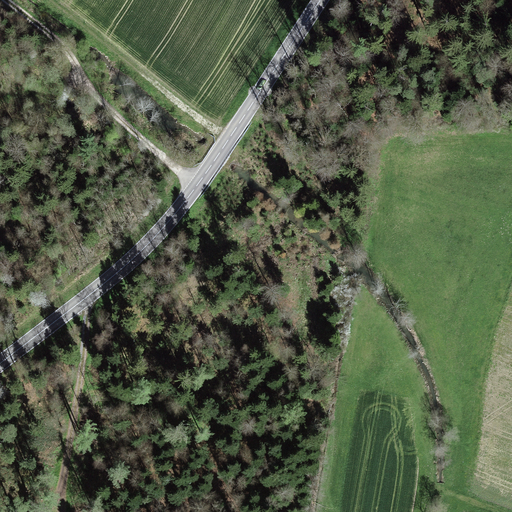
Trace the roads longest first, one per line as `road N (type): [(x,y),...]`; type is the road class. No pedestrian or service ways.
road 1 (secondary): [(0,363),(117,272),(172,217),(320,0)]
road 2 (track): [(197,184),(115,117),(66,48),(6,0)]
road 3 (track): [(60,511),(87,296)]
